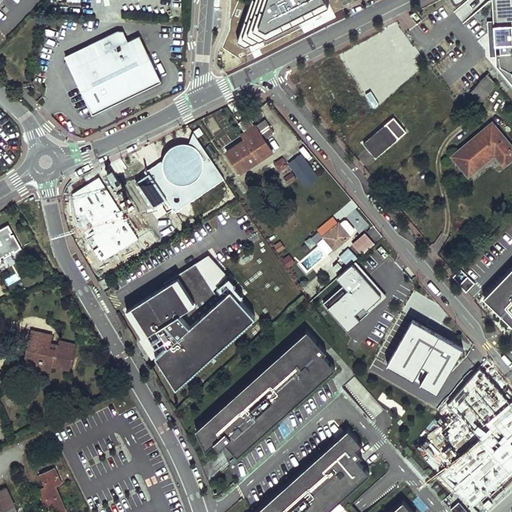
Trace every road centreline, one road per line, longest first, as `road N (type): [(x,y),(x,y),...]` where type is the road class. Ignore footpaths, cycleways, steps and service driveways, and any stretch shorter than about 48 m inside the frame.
road 1 (residential): [(261,69),(511,370)]
road 2 (residential): [(46,175),(66,262),(172,444),(200,511)]
road 3 (unknown): [(104,30),(149,33),(165,82),(95,115),(71,112),(59,96)]
road 4 (unknown): [(87,300),(147,281),(251,220)]
road 5 (residential): [(58,160),(206,96)]
road 6 (residential): [(261,69),(399,0)]
